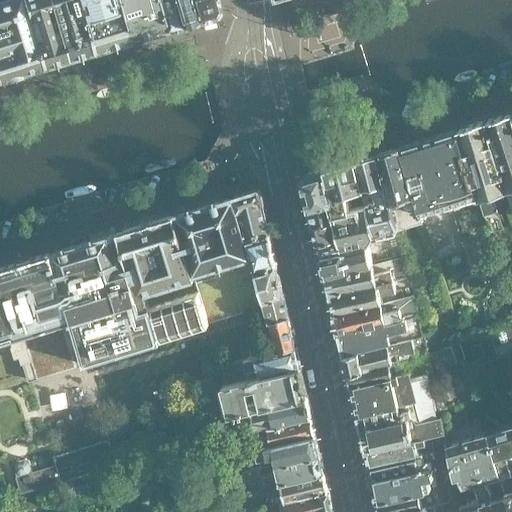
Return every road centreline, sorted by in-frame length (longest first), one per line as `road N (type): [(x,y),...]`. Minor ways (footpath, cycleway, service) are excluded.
road 1 (unclassified): [(360,511),(277,164)]
road 2 (residential): [(0,248),(277,164)]
road 3 (residential): [(251,22),(0,99)]
road 4 (residential): [(277,164),(511,93)]
road 5 (unclassified): [(251,22),(236,82),(250,139),(277,164)]
road 6 (unclassified): [(277,164),(286,142),(282,114),(268,44),(251,22)]
